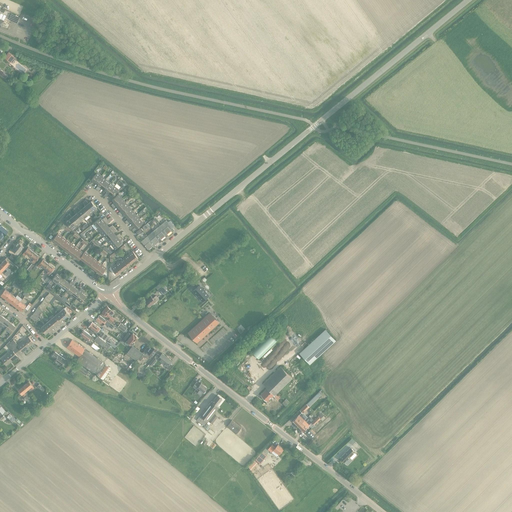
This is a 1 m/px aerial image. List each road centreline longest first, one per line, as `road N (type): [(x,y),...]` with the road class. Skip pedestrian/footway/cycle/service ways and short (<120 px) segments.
road 1 (tertiary): [(469,0),(150,259)]
road 2 (tertiary): [(381,511),(108,290)]
